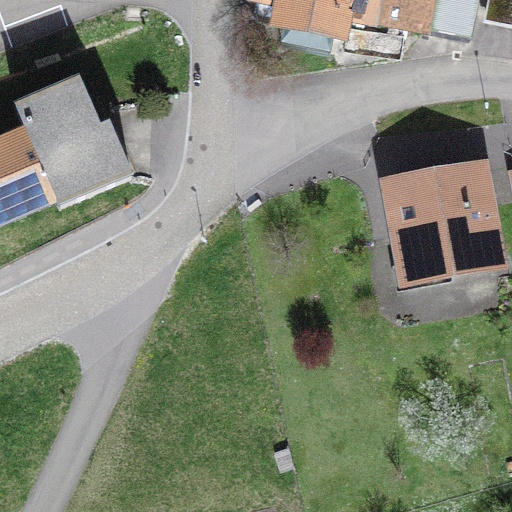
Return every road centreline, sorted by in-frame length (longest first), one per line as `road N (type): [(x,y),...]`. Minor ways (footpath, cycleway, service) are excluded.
road 1 (residential): [(0,313),(161,240),(220,126)]
road 2 (residential): [(220,126),(427,74),(511,78)]
road 3 (residential): [(220,126),(214,0)]
